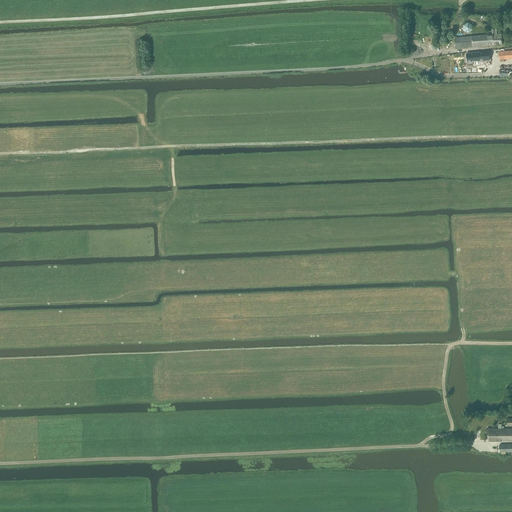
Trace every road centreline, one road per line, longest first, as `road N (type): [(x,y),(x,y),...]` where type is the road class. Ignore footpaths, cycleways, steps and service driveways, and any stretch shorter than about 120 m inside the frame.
road 1 (track): [(511,443),(0,463)]
road 2 (track): [(0,154),(511,135)]
road 3 (track): [(319,0),(0,22)]
road 4 (track): [(420,445),(453,426),(442,381),(448,347),(464,336),(455,232)]
